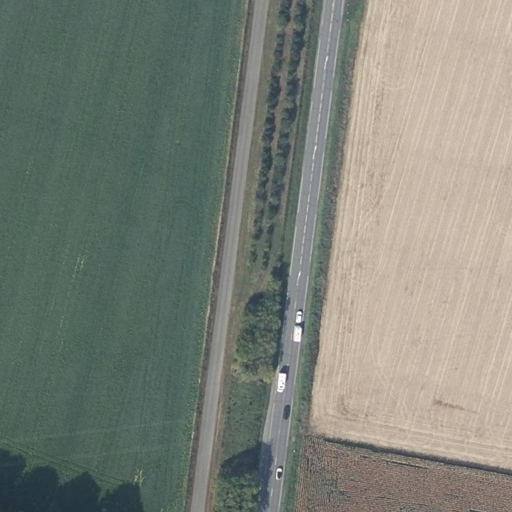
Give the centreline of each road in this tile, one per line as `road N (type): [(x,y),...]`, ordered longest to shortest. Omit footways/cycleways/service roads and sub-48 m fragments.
road 1 (unclassified): [(198,511),(264,0)]
road 2 (primary): [(272,511),(336,0)]
